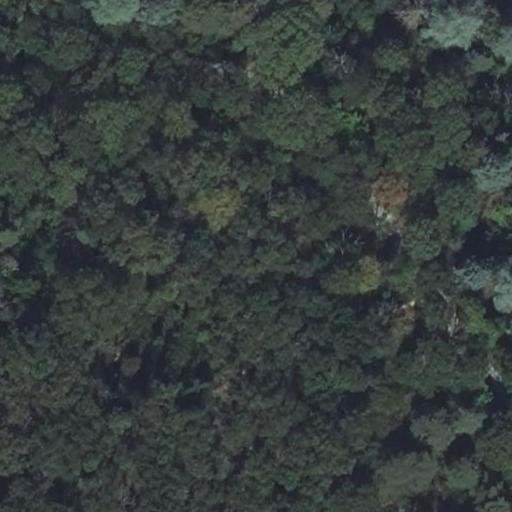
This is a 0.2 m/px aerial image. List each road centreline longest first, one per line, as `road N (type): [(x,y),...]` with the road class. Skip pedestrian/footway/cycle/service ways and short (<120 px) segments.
road 1 (unclassified): [(29,0),(245,70),(319,129),(423,267),(473,353),(511,396)]
road 2 (track): [(445,309),(271,253),(173,184),(87,161),(0,165)]
